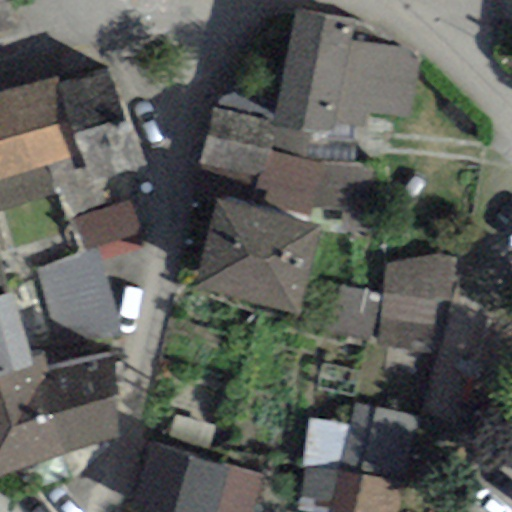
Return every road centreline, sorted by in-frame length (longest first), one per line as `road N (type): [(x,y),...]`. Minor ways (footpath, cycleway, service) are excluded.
road 1 (residential): [(107,511),(207,72)]
road 2 (residential): [(511,120),(392,0)]
road 3 (residential): [(207,72),(84,0)]
